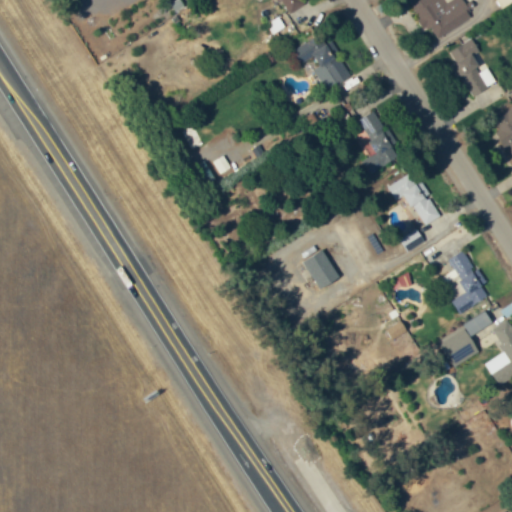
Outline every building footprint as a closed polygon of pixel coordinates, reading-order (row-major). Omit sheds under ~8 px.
[(304,5),(301,0),(278,0),(287,14),(304,5)] [(407,0),(426,30),(430,28),(436,37),(472,16),(462,0),(407,0)] [(331,41),(318,48),(312,38),(292,50),(299,64),(314,55),(320,67),(318,69),(329,88),(351,76),(331,41)] [(446,53),(476,109),(503,95),(487,66),(482,69),(474,53),(479,51),(472,38),(446,53)] [(511,154),(511,106),(506,112),(501,115),(494,122),(498,131),(493,135),(501,144),(503,149),(508,146),(511,154)] [(356,121),(368,141),(363,144),(370,158),(362,162),(369,174),(399,156),(394,147),(397,145),(376,110),(356,121)] [(387,186),(395,200),(405,195),(423,226),(440,216),(421,182),(414,186),(407,175),(387,186)] [(400,239),(407,251),(424,241),(416,229),(400,239)] [(302,261),(319,290),(339,278),(322,249),(302,261)] [(451,301),(458,314),(487,297),(481,285),(484,283),(465,249),(447,259),(466,292),(451,301)] [(511,376),(511,322),(510,318),(490,329),(508,361),(489,371),(497,385),(511,376)] [(479,351),(464,328),(439,344),(454,367),(479,351)]
